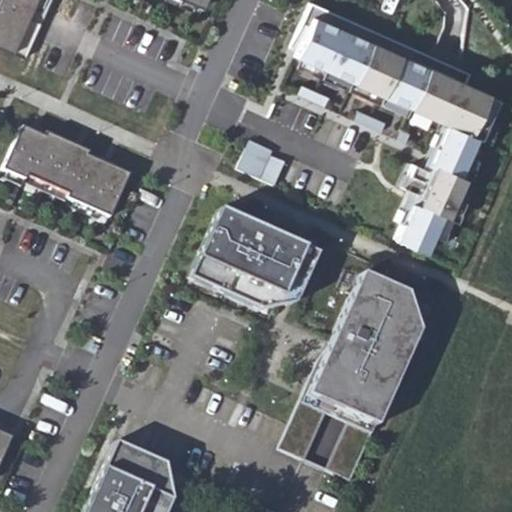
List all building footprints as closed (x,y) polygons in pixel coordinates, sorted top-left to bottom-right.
[(0,0),(0,49),(23,59),(49,0),(0,0)] [(393,240),(421,253),(430,234),(439,214),(445,217),(454,197),(462,178),(456,175),(465,155),(473,137),(479,140),(488,120),(497,100),(462,85),(467,73),(316,6),(293,57),(438,122),(445,125),(427,163),(433,166),(415,205),(409,203),(393,240)] [(438,122),(298,59),(294,68),(434,131),(438,122)] [(295,95),(322,107),(326,99),(299,86),(295,95)] [(356,112),(352,120),(379,132),(383,124),(356,112)] [(497,124),(488,120),(479,140),(489,144),(497,124)] [(393,220),(400,223),(409,203),(415,205),(433,166),(427,163),(445,125),(438,122),(434,131),(393,220)] [(18,126),(0,168),(0,170),(15,177),(21,180),(23,176),(28,179),(59,193),(66,196),(64,199),(78,205),(84,208),(90,210),(106,218),(126,174),(97,162),(83,155),(84,152),(41,132),(40,136),(26,130),(18,126)] [(27,126),(26,130),(40,136),(41,132),(27,126)] [(398,131),(394,139),(403,143),(407,135),(398,131)] [(247,142),(234,169),(272,186),(282,163),(268,157),(270,152),(247,142)] [(98,158),(84,152),(83,155),(97,162),(98,158)] [(477,160),(465,155),(456,175),(462,178),(469,180),(477,160)] [(21,180),(15,177),(12,184),(19,187),(20,183),(21,180)] [(66,196),(59,193),(57,199),(63,202),(64,199),(66,196)] [(454,197),(445,217),(451,219),(454,221),(463,201),(454,197)] [(84,208),(78,205),(75,212),(81,214),(84,208)] [(84,208),(81,214),(87,217),(90,210),(84,208)] [(215,211),(187,273),(229,291),(226,298),(242,305),(255,310),(291,304),(313,255),(215,211)] [(451,219),(445,217),(439,214),(430,234),(442,239),(451,219)] [(402,295),(357,276),(325,350),(315,363),(297,403),(369,434),(415,334),(402,295)] [(369,434),(297,403),(278,450),(347,481),(369,434)] [(107,454),(80,511),(162,511),(167,503),(160,465),(111,444),(107,454)]
